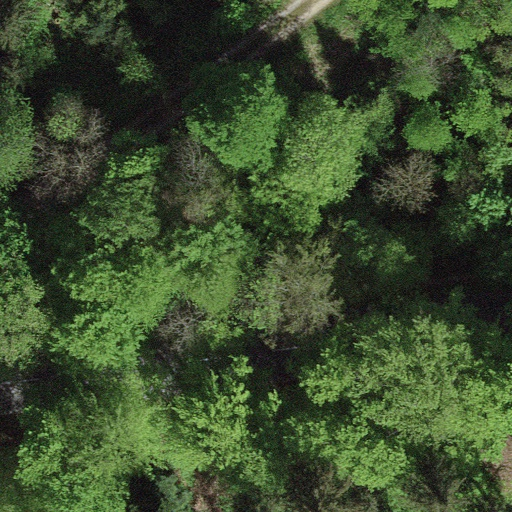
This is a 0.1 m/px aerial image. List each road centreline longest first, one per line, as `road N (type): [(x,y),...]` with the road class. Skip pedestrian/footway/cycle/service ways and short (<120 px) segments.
road 1 (secondary): [(0,387),(511,327)]
road 2 (track): [(0,232),(322,0)]
